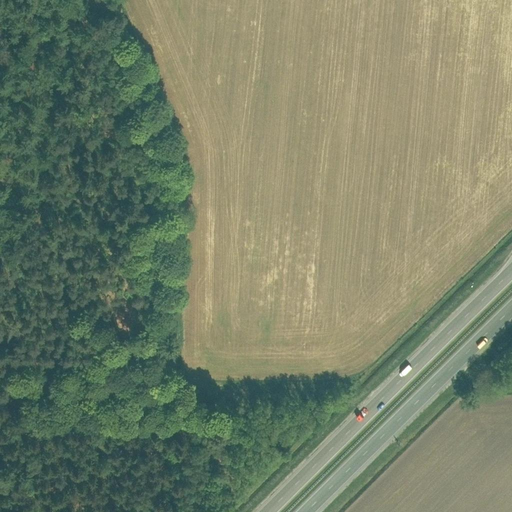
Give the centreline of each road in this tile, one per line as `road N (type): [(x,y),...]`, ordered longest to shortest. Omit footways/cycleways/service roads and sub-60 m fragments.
road 1 (track): [(119,4),(177,152),(176,380),(165,387),(0,392)]
road 2 (trunk): [(511,270),(268,511)]
road 3 (trunk): [(305,511),(511,309)]
